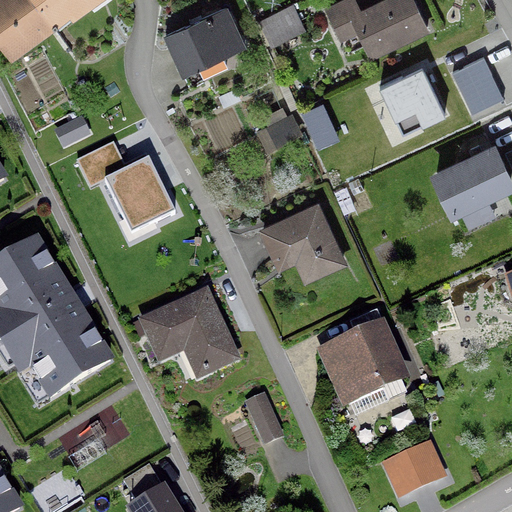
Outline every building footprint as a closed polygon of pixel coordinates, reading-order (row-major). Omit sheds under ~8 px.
[(0,0),(0,40),(6,49),(46,20),(52,28),(56,25),(54,22),(84,0),(0,0)] [(410,0),(385,0),(358,14),(351,0),(347,0),(325,11),(338,39),(356,30),(369,57),(425,30),(410,0)] [(300,30),(289,7),(260,22),(271,44),(300,30)] [(224,9),(163,37),(180,75),(196,68),(200,78),(224,66),(217,51),(239,41),(224,9)] [(422,62),(374,84),(398,138),(446,116),(422,62)] [(267,129),(256,134),(265,151),(275,146),(275,145),(293,136),(285,120),(267,129)] [(508,185),(491,149),(434,176),(451,212),(508,185)] [(310,277),(341,263),(315,207),(261,231),(278,267),(301,256),(310,277)] [(0,325),(47,403),(110,364),(35,242),(0,263),(0,325)] [(233,360),(203,295),(142,324),(158,360),(189,345),(202,374),(233,360)] [(381,329),(374,314),(349,325),(355,340),(331,351),(352,397),(379,385),(387,403),(403,395),(395,377),(398,376),(378,331),(381,329)] [(263,446),(280,438),(261,397),(245,405),(263,446)] [(432,446),(388,466),(403,498),(447,478),(432,446)] [(132,511),(178,511),(150,466),(124,481),(138,504),(131,509),(132,511)] [(0,511),(15,511),(21,508),(0,473),(0,511)]
